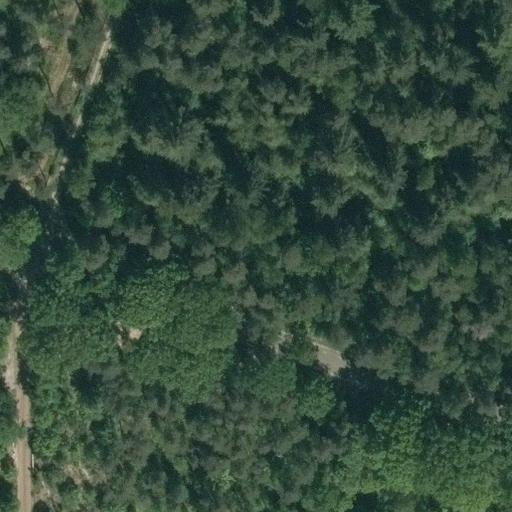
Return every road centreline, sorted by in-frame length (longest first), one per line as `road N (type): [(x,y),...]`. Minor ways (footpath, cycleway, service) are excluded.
road 1 (tertiary): [(511,422),(0,241)]
road 2 (track): [(133,0),(31,253),(26,386)]
road 3 (track): [(26,386),(28,511)]
